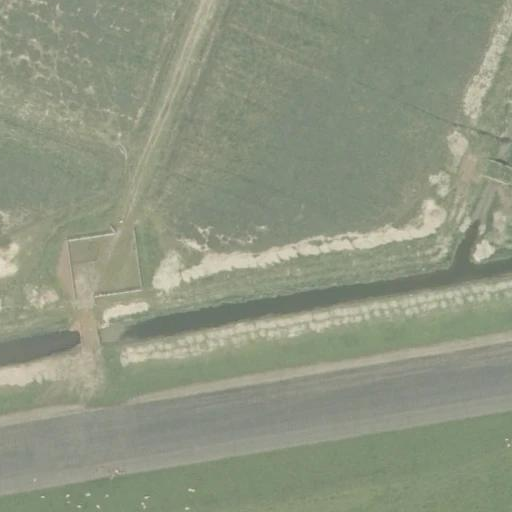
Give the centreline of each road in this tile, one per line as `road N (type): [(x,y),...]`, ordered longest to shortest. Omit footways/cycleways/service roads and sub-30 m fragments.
road 1 (track): [(0,488),(511,400)]
road 2 (track): [(382,511),(511,449)]
